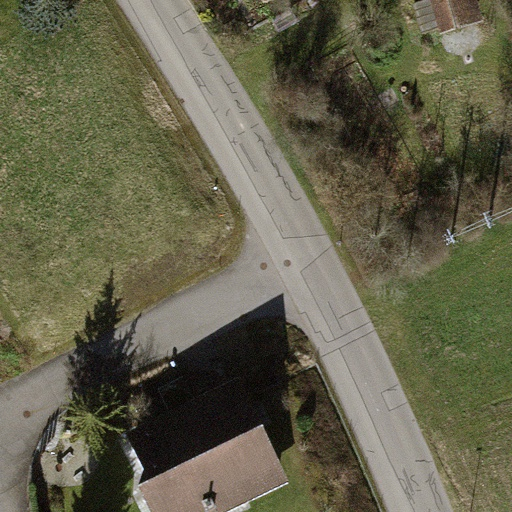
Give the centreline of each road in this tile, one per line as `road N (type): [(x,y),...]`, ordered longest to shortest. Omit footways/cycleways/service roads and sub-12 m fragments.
road 1 (residential): [(312,264),(0,417)]
road 2 (residential): [(312,264),(152,0)]
road 3 (residential): [(422,511),(312,264)]
